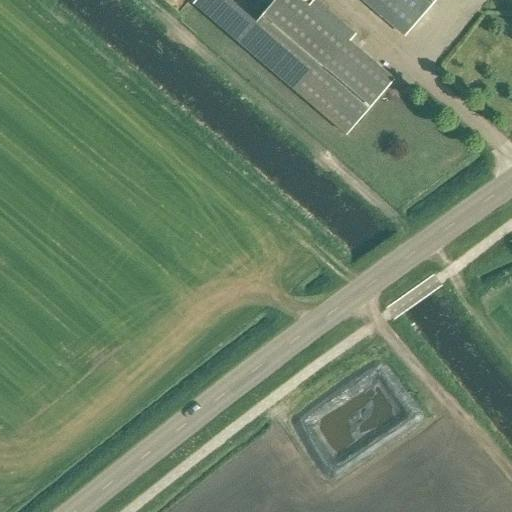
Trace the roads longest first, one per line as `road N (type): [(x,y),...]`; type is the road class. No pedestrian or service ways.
road 1 (tertiary): [(76,511),(357,293),(511,185)]
road 2 (track): [(30,0),(317,241),(380,321)]
road 3 (track): [(380,321),(511,481)]
